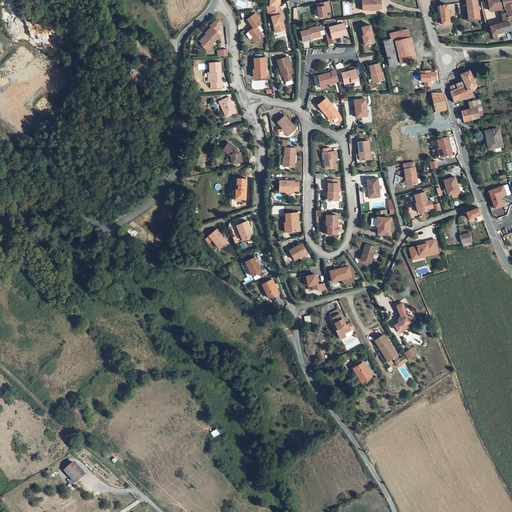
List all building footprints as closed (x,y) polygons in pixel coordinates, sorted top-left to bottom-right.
[(381,0),(372,0),(362,1),(363,10),(382,8),(381,0)] [(480,17),(478,2),(477,1),(467,0),(469,19),(480,17)] [(509,20),(507,13),(504,4),(502,0),(489,0),(487,0),(491,12),(502,10),(503,23),(491,27),(492,35),(505,32),(511,30),(509,20)] [(343,15),(352,15),(351,1),(343,2),(343,15)] [(327,16),(326,12),(330,12),(329,2),(320,3),(320,7),(317,8),(319,17),(327,16)] [(450,23),(447,4),(441,6),(443,25),(450,23)] [(279,29),(284,27),(282,19),(280,14),(282,13),(281,10),(279,10),(277,5),(270,6),(272,13),(269,13),(275,33),(280,31),(279,29)] [(254,38),(257,42),(263,37),(256,28),(261,25),(253,15),(246,21),(253,30),(248,34),(250,37),(251,37),(252,37),(253,37),(254,38)] [(216,19),(213,23),(209,27),(210,28),(205,33),(206,34),(199,42),(201,45),(205,45),(209,48),(212,44),(211,43),(212,41),(214,42),(219,36),(215,32),(219,29),(217,27),(220,23),(216,19)] [(329,27),(332,38),(341,36),(341,35),(347,33),(345,23),(329,27)] [(371,25),(363,27),(364,32),(365,35),(363,36),(364,40),(368,42),(373,41),(375,38),(371,25)] [(321,36),(318,26),(309,28),(309,29),(300,32),(303,42),(312,39),(312,38),(321,36)] [(394,41),(410,37),(408,29),(390,34),(391,39),(394,39),(394,41)] [(505,32),(492,35),(494,40),(506,37),(505,32)] [(394,41),(399,63),(416,59),(410,37),(394,41)] [(399,63),(394,41),(394,39),(391,39),(384,41),(390,66),(400,64),(399,63)] [(205,45),(201,45),(200,47),(208,54),(215,46),(212,44),(209,48),(205,45)] [(280,69),(283,76),(285,81),(291,79),(289,73),(292,72),(286,57),(276,61),(279,69),(280,69)] [(254,71),(256,71),(256,78),(265,78),(264,59),(253,60),(254,71)] [(380,63),(370,65),(373,74),(374,74),(375,77),(376,82),(386,79),(384,71),(382,71),(380,63)] [(211,89),(222,88),(221,81),(220,81),(220,76),(221,76),(220,64),(210,65),(210,74),(208,74),(209,82),(211,82),(211,89)] [(357,69),(342,73),(345,84),(360,80),(357,69)] [(339,81),(336,70),(332,71),(332,72),(326,74),(327,76),(323,77),(323,75),(319,77),(321,86),(322,87),(330,85),(336,83),(335,82),(339,81)] [(455,102),(459,100),(459,101),(473,97),(471,91),(470,89),(477,86),(470,70),(463,73),(468,85),(451,91),(455,102)] [(422,82),(425,82),(425,86),(431,86),(431,80),(436,80),(436,72),(431,73),(431,71),(420,71),(421,77),(422,82)] [(446,109),(448,108),(444,93),(432,93),(436,111),(446,109)] [(221,102),(219,103),(222,110),(223,109),(227,117),(236,113),(229,98),(223,101),(222,100),(221,100),(221,102)] [(352,100),(354,116),(355,117),(365,116),(364,98),(352,100)] [(326,99),(318,105),(323,112),(324,111),(330,118),(332,119),(335,122),(337,123),(341,120),(341,118),(338,114),(326,99)] [(469,102),(470,108),(473,119),(480,118),(475,101),(469,102)] [(470,108),(462,110),(465,121),(473,119),(470,108)] [(324,111),(323,112),(330,120),(332,119),(330,118),(324,111)] [(282,128),(288,135),(296,128),(284,116),(277,123),(282,128)] [(499,129),(486,132),(490,149),(502,147),(499,129)] [(439,157),(452,153),(447,136),(437,140),(439,148),(436,149),(439,157)] [(361,156),(361,160),(364,160),(371,159),(370,155),(370,154),(371,154),(369,141),(365,141),(359,142),(361,153),(361,156)] [(231,160),(234,159),(235,163),(242,162),(240,153),(239,153),(235,150),(236,149),(228,143),(223,151),(230,155),(231,160)] [(294,168),(295,149),(285,148),(284,167),(294,168)] [(325,159),(323,160),(324,168),(335,167),(334,163),(336,162),(335,152),(331,153),(330,149),(322,150),(322,153),(324,152),(325,159)] [(414,162),(403,163),(406,177),(407,177),(408,185),(418,184),(414,162)] [(452,194),(460,192),(455,177),(444,181),(449,195),(452,194)] [(369,187),(370,187),(371,197),(381,197),(379,178),(368,179),(369,187)] [(244,180),(236,179),(235,186),(236,186),(235,191),(234,191),(233,200),(243,201),(244,187),(243,187),(244,180)] [(327,192),(328,192),(329,201),(338,201),(338,180),(327,181),(327,192)] [(294,182),(279,182),(279,193),(288,193),(294,193),(294,192),(298,192),(299,191),(299,184),(298,183),(294,183),(294,182)] [(503,185),(489,191),(495,208),(503,206),(500,196),(506,194),(503,185)] [(418,213),(433,208),(431,200),(427,202),(425,192),(415,195),(417,203),(415,204),(418,213)] [(481,215),(479,208),(462,213),(464,218),(468,216),(469,219),(476,216),(481,215)] [(287,223),(288,223),(289,232),(299,231),(297,213),(286,214),(287,223)] [(327,216),(327,227),(328,227),(328,235),(338,235),(337,216),(327,216)] [(377,221),(379,221),(379,225),(378,233),(389,234),(390,218),(377,217),(377,221)] [(248,221),(237,225),(244,240),(254,236),(252,230),(250,231),(249,229),(251,228),(248,221)] [(218,229),(210,236),(221,248),(228,241),(218,229)] [(471,233),(461,236),(463,243),(473,239),(471,233)] [(409,247),(411,253),(413,253),(416,255),(422,254),(422,255),(437,252),(434,239),(420,243),(420,245),(417,246),(409,247)] [(303,244),(289,252),(295,261),(302,257),(308,254),(303,244)] [(373,263),(378,247),(369,244),(367,252),(365,252),(363,260),(373,263)] [(257,257),(247,261),(248,263),(253,274),(254,276),(264,272),(257,257)] [(248,263),(244,265),(248,276),(253,274),(248,263)] [(331,272),(334,282),(346,279),(345,276),(351,274),(349,267),(331,272)] [(306,285),(308,284),(311,283),(313,291),(320,289),(321,293),(328,291),(327,284),(320,286),(316,275),(304,279),(306,285)] [(281,293),(274,279),(265,283),(268,290),(267,290),(270,298),(281,293)] [(408,324),(409,327),(413,324),(401,303),(396,306),(402,318),(400,319),(400,322),(395,326),(399,331),(408,324)] [(336,324),(334,325),(337,331),(339,330),(342,336),(344,340),(353,336),(347,325),(345,326),(338,310),(331,313),(335,321),(336,324)] [(409,327),(408,324),(399,331),(401,334),(409,327)] [(375,340),(383,355),(385,354),(387,357),(388,357),(391,358),(392,358),(397,356),(389,342),(388,343),(383,335),(375,340)] [(406,351),(411,358),(417,354),(414,347),(406,351)] [(344,355),(348,361),(353,358),(348,353),(344,355)] [(404,356),(394,362),(397,366),(406,361),(404,356)] [(363,360),(353,366),(359,375),(362,382),(372,377),(363,360)] [(75,463),(65,472),(76,484),(86,475),(75,463)]
